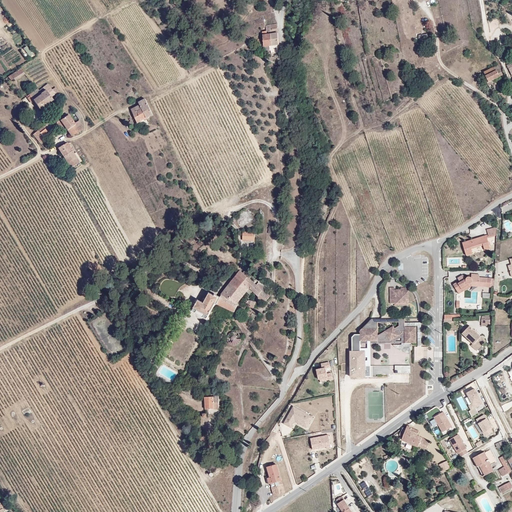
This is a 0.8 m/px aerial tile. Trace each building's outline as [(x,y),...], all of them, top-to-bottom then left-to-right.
[(271,44),(273,24),(261,24),(261,29),(257,29),(256,37),(255,37),(253,35),(246,40),(248,43),(253,41),(255,41),(256,43),(261,44),(263,45),(270,46),(271,46),(271,44)] [(0,66),(6,73),(13,66),(5,57),(0,61),(0,66)] [(488,85),(490,84),(492,83),(488,74),(500,68),(495,58),(480,65),(485,73),(483,74),(488,85)] [(28,71),(25,66),(14,73),(18,77),(28,71)] [(48,87),(53,94),(61,89),(58,84),(52,86),(52,85),(49,82),(46,84),(48,87)] [(40,88),(37,83),(26,90),(31,97),(37,107),(46,102),(54,96),(53,94),(48,87),(46,84),(40,88)] [(26,90),(22,93),(26,100),(31,97),(26,90)] [(48,106),(57,101),(54,96),(46,102),(48,106)] [(139,105),(144,114),(139,117),(136,113),(132,115),(139,128),(144,125),(148,123),(155,119),(154,118),(146,102),(139,105)] [(71,133),(83,126),(78,118),(73,120),(68,112),(63,115),(60,110),(53,115),(56,119),(61,117),(65,123),(71,133)] [(60,126),(65,123),(61,117),(56,119),(60,126)] [(34,132),(40,141),(46,138),(41,129),(45,126),(42,121),(39,122),(35,125),(38,129),(34,132)] [(68,148),(61,152),(69,167),(76,163),(68,148)] [(490,236),(490,226),(480,227),(481,233),(455,237),(456,250),(463,249),(462,244),(462,241),(475,239),(475,242),(476,247),(484,245),(483,237),(490,236)] [(511,257),(510,252),(503,255),(504,260),(501,261),(504,271),(511,269),(511,257)] [(487,285),(488,276),(485,276),(485,267),(477,267),(478,275),(473,275),(473,276),(465,276),(464,276),(463,275),(461,274),(459,274),(458,275),(458,276),(455,273),(448,278),(449,279),(445,282),(449,289),(458,283),(458,282),(461,280),(464,284),(472,284),(487,285)] [(254,279),(246,271),(228,292),(225,297),(220,306),(237,315),(242,307),(239,305),(251,289),(261,299),(266,305),(273,299),(269,294),(264,289),(257,282),(254,279)] [(458,283),(449,289),(451,292),(464,284),(461,280),(458,282),(458,283)] [(400,302),(403,302),(403,296),(389,296),(389,290),(384,290),(385,307),(389,307),(400,307),(400,302)] [(220,306),(225,297),(220,295),(218,299),(211,295),(206,303),(201,301),(195,312),(210,320),(216,311),(219,305),(220,306)] [(403,310),(403,302),(400,302),(400,307),(389,307),(389,311),(403,310)] [(490,317),(482,317),(481,327),(490,327),(490,317)] [(357,335),(351,335),(349,338),(349,352),(347,352),(347,378),(367,377),(367,366),(362,366),(362,352),(357,352),(357,349),(357,344),(357,342),(387,341),(399,334),(398,332),(399,332),(401,332),(402,332),(402,342),(402,343),(407,343),(413,343),(413,328),(401,328),(401,327),(401,323),(401,320),(369,320),(357,331),(357,335)] [(418,347),(418,323),(401,323),(401,327),(415,327),(415,347),(418,347)] [(473,343),(478,347),(484,341),(468,326),(462,332),(473,343)] [(410,348),(409,345),(407,345),(407,343),(402,343),(402,342),(401,342),(401,332),(399,332),(399,334),(387,341),(392,342),(399,338),(398,342),(399,344),(399,345),(391,345),(394,349),(397,351),(401,353),(405,354),(407,355),(407,351),(409,351),(410,348)] [(227,340),(227,342),(228,344),(229,347),(232,348),(235,349),(237,347),(239,344),(239,340),(237,338),(235,336),(233,336),(229,338),(227,340)] [(367,366),(367,344),(399,344),(398,342),(392,342),(387,341),(357,342),(357,344),(365,344),(365,349),(357,349),(357,352),(362,352),(362,366),(367,366)] [(316,380),(324,379),(324,381),(329,380),(328,374),(324,375),(322,369),(327,368),(326,363),(318,365),(319,369),(313,371),(315,380),(316,380)] [(484,403),(475,386),(466,390),(472,402),(468,404),(471,409),(469,410),(472,416),(479,412),(476,407),(484,403)] [(209,414),(221,413),(221,400),(208,401),(209,414)] [(290,421),(302,427),(305,421),(305,419),(306,417),(290,408),(281,424),(286,427),(290,421)] [(452,426),(443,410),(433,416),(442,432),(452,426)] [(493,426),(486,416),(478,421),(484,431),(483,432),(485,436),(493,431),(491,427),(493,426)] [(404,439),(423,448),(427,450),(430,444),(431,441),(418,434),(420,430),(409,425),(408,428),(404,426),(402,427),(400,433),(404,439)] [(473,444),(480,440),(473,425),(466,429),(473,444)] [(467,448),(459,433),(449,438),(458,453),(459,452),(461,455),(468,451),(466,448),(467,448)] [(323,444),(327,443),(325,436),(308,440),(310,450),(324,448),(323,444)] [(497,449),(505,445),(502,441),(495,444),(497,449)] [(487,460),(486,458),(479,446),(469,452),(474,461),(477,459),(480,466),(486,463),(485,461),(487,460)] [(489,463),(495,461),(491,450),(485,452),(489,463)] [(428,455),(421,458),(424,464),(425,463),(427,468),(436,463),(433,457),(430,459),(428,455)] [(477,459),(474,461),(479,470),(487,466),(486,463),(480,466),(477,459)] [(502,471),(507,469),(504,461),(499,464),(502,471)] [(271,490),(281,486),(275,467),(265,469),(268,481),(265,482),(265,487),(270,486),(271,490)] [(511,482),(510,477),(498,483),(501,489),(511,483),(511,482)] [(366,493),(371,490),(364,479),(359,482),(366,493)] [(271,499),(283,494),(281,486),(271,490),(268,490),(271,499)] [(341,511),(342,511),(348,509),(340,496),(335,500),(335,501),(341,511)]
